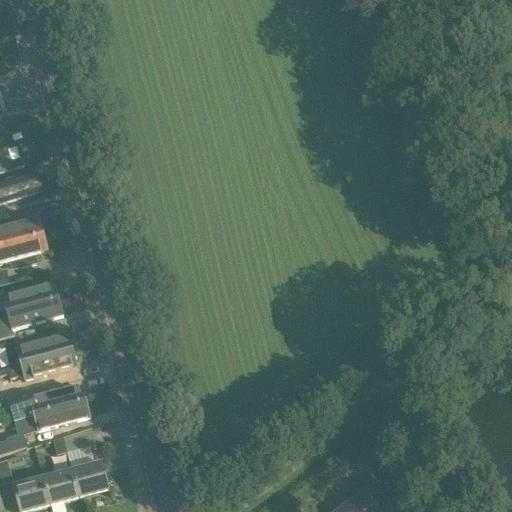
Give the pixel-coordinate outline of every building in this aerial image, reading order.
[(35,129),(22,133),(24,140),(37,136),(35,129)] [(0,153),(0,175),(24,168),(22,159),(10,163),(7,152),(0,153)] [(0,206),(41,194),(36,176),(0,187),(0,206)] [(0,249),(44,238),(39,221),(0,230),(0,249)] [(44,238),(0,249),(0,268),(8,266),(10,274),(36,267),(34,260),(48,256),(44,238)] [(0,289),(10,286),(6,272),(0,273),(0,289)] [(0,301),(0,318),(7,317),(6,317),(60,303),(55,287),(0,301)] [(0,318),(0,335),(11,332),(64,319),(60,303),(6,317),(7,317),(0,318)] [(20,367),(72,354),(68,338),(12,353),(15,364),(19,363),(20,367)] [(20,367),(0,372),(0,379),(8,377),(10,382),(23,378),(25,384),(77,371),(72,354),(20,367)] [(31,403),(30,399),(29,395),(7,402),(10,410),(12,409),(16,424),(14,424),(14,425),(86,405),(82,389),(31,403)] [(6,444),(0,445),(0,459),(26,451),(23,438),(38,434),(38,435),(90,421),(86,405),(14,425),(15,425),(18,438),(6,441),(6,444)] [(64,440),(68,455),(96,448),(92,431),(64,440)] [(68,455),(64,440),(52,443),(56,458),(68,455)] [(0,464),(0,488),(13,485),(7,463),(0,464)] [(72,474),(79,502),(109,494),(102,466),(72,474)] [(79,502),(72,474),(43,481),(50,509),(79,502)] [(45,511),(47,511),(46,510),(50,509),(43,481),(13,489),(19,511),(45,511)] [(341,511),(377,511),(374,507),(379,503),(371,492),(366,495),(365,494),(341,511)]
